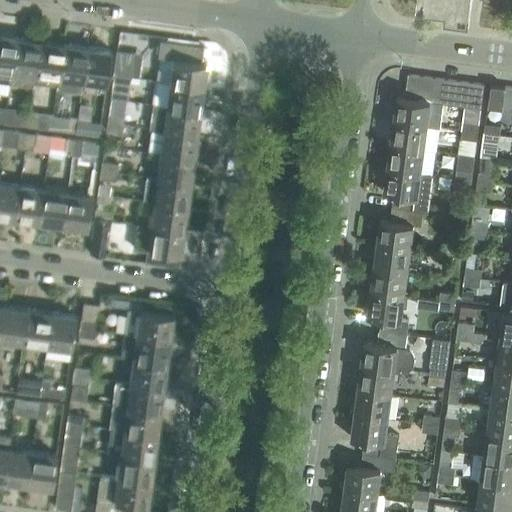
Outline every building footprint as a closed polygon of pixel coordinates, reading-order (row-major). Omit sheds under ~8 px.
[(0,92),(7,93),(9,81),(14,36),(0,34),(0,92)] [(33,85),(39,39),(14,36),(9,81),(33,85)] [(33,85),(56,88),(62,42),(39,39),(33,85)] [(157,57),(154,79),(169,81),(203,86),(206,62),(201,61),(203,45),(160,39),(159,42),(157,44),(156,51),(158,54),(157,57)] [(56,88),(56,89),(80,92),(81,79),(83,79),(87,46),(62,42),(56,88)] [(106,82),(111,49),(87,46),(83,79),(106,82)] [(133,52),(117,50),(116,49),(113,73),(114,74),(130,76),(133,52)] [(418,98),(421,74),(409,73),(405,97),(418,98)] [(130,76),(114,74),(112,82),(110,97),(127,99),(130,76)] [(431,100),(434,76),(421,74),(418,98),(431,100)] [(443,101),(446,78),(434,76),(431,100),(443,101)] [(456,103),(459,79),(446,78),(443,101),(444,102),(456,103)] [(468,105),(472,81),(459,79),(456,103),(468,105)] [(200,109),(203,86),(169,81),(166,104),(200,109)] [(481,107),(484,83),(472,81),(468,105),(481,107)] [(503,106),(506,85),(492,84),(489,104),(503,106)] [(418,98),(405,97),(397,96),(394,119),(428,124),(440,125),(444,102),(443,101),(431,100),(418,98)] [(196,134),(200,109),(166,104),(152,103),(149,128),(151,128),(196,134)] [(28,125),(30,110),(5,107),(3,122),(28,125)] [(50,128),(53,113),(30,110),(28,125),(50,128)] [(76,132),(78,116),(53,113),(50,128),(76,132)] [(124,115),(109,113),(108,113),(107,122),(123,124),(124,115)] [(78,116),(76,132),(83,133),(99,135),(101,120),(86,117),(78,116)] [(394,119),(391,144),(436,150),(437,150),(440,125),(428,124),(394,119)] [(478,131),(479,122),(464,120),(462,129),(478,131)] [(122,132),(123,124),(107,122),(106,130),(122,132)] [(501,125),(486,122),(484,131),(500,133),(501,125)] [(193,156),(196,134),(151,128),(148,150),(160,152),(193,156)] [(24,147),(26,132),(18,130),(18,132),(2,129),(1,141),(16,143),(16,146),(24,147)] [(477,139),(478,131),(462,129),(461,136),(477,139)] [(497,156),(500,133),(484,131),(482,154),(497,156)] [(49,146),(51,135),(26,132),(24,147),(48,150),(49,146)] [(73,153),(75,138),(51,135),(49,146),(64,147),(63,152),(73,153)] [(98,141),(75,138),(73,153),(81,155),(81,152),(96,154),(98,141)] [(391,144),(387,168),(433,174),(436,150),(391,144)] [(190,181),(193,156),(160,152),(156,177),(190,181)] [(472,179),(475,155),(459,152),(457,167),(456,177),(472,179)] [(118,163),(103,161),(102,161),(101,169),(116,171),(118,163)] [(387,168),(384,192),(394,193),(392,206),(424,210),(428,210),(433,174),(387,168)] [(115,180),(116,171),(101,169),(100,178),(115,180)] [(495,172),(479,170),(478,179),(494,181),(495,172)] [(190,181),(156,177),(146,175),(143,199),(153,200),(187,204),(190,181)] [(471,186),(472,179),(456,177),(455,184),(471,186)] [(478,179),(477,187),(492,189),(494,181),(478,179)] [(0,215),(16,218),(20,184),(0,181),(0,215)] [(40,221),(44,187),(20,184),(16,218),(40,221)] [(63,224),(67,190),(44,187),(40,221),(63,224)] [(87,227),(91,194),(67,190),(63,224),(87,227)] [(184,229),(187,204),(153,200),(150,225),(184,229)] [(490,205),(484,204),(475,203),(472,227),(487,229),(490,205)] [(422,224),(424,210),(392,206),(391,220),(380,218),(377,242),(411,246),(414,223),(422,224)] [(111,210),(97,208),(96,208),(94,217),(110,219),(111,210)] [(107,239),(110,219),(94,217),(91,237),(89,253),(105,255),(107,239)] [(137,223),(133,247),(147,249),(146,258),(175,262),(176,253),(181,254),(184,229),(150,225),(137,223)] [(486,237),(487,229),(472,227),(471,235),(486,237)] [(408,271),(411,246),(377,242),(374,267),(408,271)] [(462,253),(463,244),(448,242),(446,251),(462,253)] [(461,261),(462,253),(446,251),(445,259),(461,261)] [(466,265),(465,275),(481,277),(482,267),(466,265)] [(405,295),(408,271),(374,267),(371,291),(405,295)] [(480,286),(481,277),(465,275),(464,284),(480,286)] [(511,280),(504,280),(501,304),(511,305),(511,280)] [(455,301),(457,289),(442,287),(440,299),(455,301)] [(402,317),(405,295),(371,291),(368,314),(382,316),(380,329),(407,333),(409,318),(402,317)] [(454,309),(455,301),(440,299),(439,307),(454,309)] [(95,329),(99,304),(83,301),(80,327),(95,329)] [(461,304),(460,316),(466,317),(466,314),(475,315),(477,306),(461,304)] [(0,337),(24,341),(28,308),(4,305),(0,336),(0,337)] [(128,307),(125,330),(137,332),(170,336),(173,313),(140,309),(128,307)] [(47,344),(51,311),(28,308),(24,341),(47,344)] [(47,344),(45,355),(70,358),(71,347),(76,314),(51,311),(47,344)] [(511,311),(504,311),(500,335),(511,336),(511,311)] [(475,322),(459,320),(458,328),(474,330),(475,322)] [(94,337),(95,329),(80,327),(79,334),(94,337)] [(483,332),(474,330),(458,328),(457,337),(482,340),(483,332)] [(410,346),(406,346),(407,333),(380,329),(378,342),(365,340),(361,365),(395,370),(406,371),(411,367),(414,363),(415,356),(413,351),(410,346)] [(125,330),(121,356),(133,357),(166,361),(170,336),(137,332),(125,330)] [(511,360),(511,336),(500,335),(497,359),(511,360)] [(163,386),(166,361),(133,357),(130,382),(163,386)] [(511,385),(511,360),(497,359),(494,383),(511,385)] [(90,368),(75,365),(73,375),(89,377),(90,368)] [(392,393),(395,370),(361,365),(358,388),(392,393)] [(445,376),(447,367),(431,365),(430,374),(445,376)] [(469,370),(453,368),(452,376),(467,378),(469,370)] [(444,384),(445,376),(430,374),(429,382),(444,384)] [(18,375),(16,390),(40,393),(42,378),(18,375)] [(88,384),(89,377),(73,375),(72,382),(88,384)] [(466,387),(467,378),(452,376),(449,400),(458,401),(460,386),(466,387)] [(53,379),(42,378),(40,393),(64,397),(65,388),(52,386),(53,379)] [(115,380),(112,402),(160,409),(163,386),(130,382),(115,380)] [(511,409),(511,385),(494,383),(491,406),(511,409)] [(389,417),(392,393),(358,388),(355,412),(389,417)] [(37,416),(39,400),(15,397),(13,412),(28,415),(37,416)] [(47,402),(39,400),(37,416),(45,417),(47,402)] [(458,402),(458,401),(449,400),(446,424),(461,426),(462,417),(459,417),(460,402),(458,402)] [(157,434),(160,409),(112,402),(109,426),(110,426),(110,428),(157,434)] [(511,433),(511,409),(491,406),(487,430),(511,433)] [(387,432),(389,417),(355,412),(351,436),(364,438),(363,451),(396,456),(399,434),(387,432)] [(439,423),(440,414),(425,412),(424,421),(439,423)] [(68,413),(67,422),(82,424),(83,415),(68,413)] [(438,431),(439,423),(424,421),(423,429),(438,431)] [(81,432),(82,424),(67,422),(66,430),(81,432)] [(460,434),(461,426),(446,424),(442,448),(454,449),(456,434),(460,434)] [(154,457),(157,434),(110,428),(107,450),(120,452),(154,457)] [(511,457),(511,433),(487,430),(484,454),(511,457)] [(0,433),(0,478),(5,480),(9,446),(11,435),(0,433)] [(29,483),(33,449),(9,446),(5,480),(29,483)] [(452,464),(454,449),(442,448),(439,472),(455,474),(456,465),(452,464)] [(57,453),(56,453),(33,449),(29,483),(53,486),(57,453)] [(394,469),(396,456),(363,451),(361,464),(348,463),(345,486),(379,491),(382,468),(394,469)] [(151,481),(154,457),(120,452),(116,476),(151,481)] [(511,481),(511,457),(484,454),(481,477),(511,481)] [(78,463),(62,461),(61,469),(77,471),(78,463)] [(72,507),(77,471),(61,469),(56,505),(72,507)] [(454,482),(455,474),(439,472),(438,480),(454,482)] [(148,505),(151,481),(116,476),(101,474),(97,511),(103,511),(141,511),(142,504),(148,505)] [(511,506),(511,497),(511,481),(481,477),(477,501),(511,506)] [(351,511),(375,511),(379,491),(345,486),(341,511),(351,511)] [(429,498),(430,489),(415,487),(414,496),(429,498)] [(428,506),(429,498),(414,496),(413,504),(428,506)]
